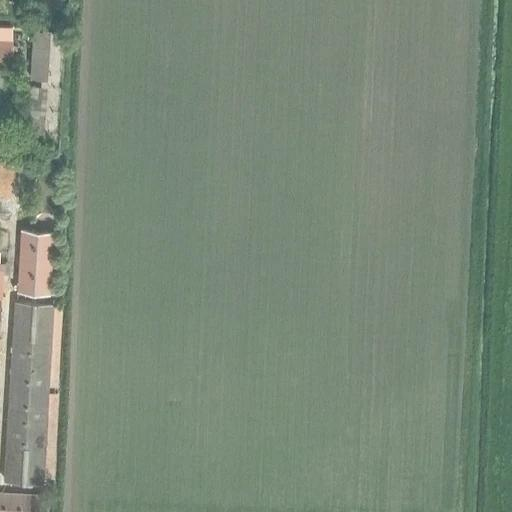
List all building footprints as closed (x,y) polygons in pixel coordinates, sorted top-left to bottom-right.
[(0,62),(11,63),(12,27),(0,26),(0,62)] [(30,80),(47,81),(50,31),(33,30),(30,80)] [(27,135),(45,136),(48,86),(30,85),(27,135)] [(0,194),(13,195),(15,163),(0,161),(0,194)] [(17,291),(51,293),(54,230),(20,228),(17,291)] [(3,481),(43,483),(54,302),(15,300),(3,481)] [(39,511),(40,494),(0,492),(0,511),(39,511)]
